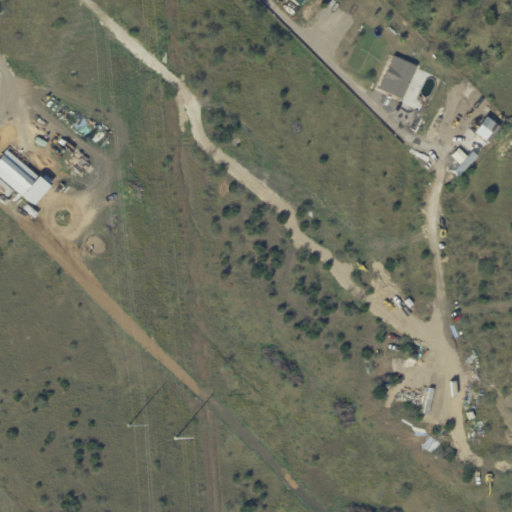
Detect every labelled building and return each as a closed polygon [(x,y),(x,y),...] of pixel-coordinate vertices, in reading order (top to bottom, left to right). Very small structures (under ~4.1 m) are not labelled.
[(402,102),(386,94),(401,62),(417,69),(402,102)] [(427,76),(419,92),(412,89),(421,69),(429,72),(427,76)] [(429,99),(433,101),(428,111),(420,107),(425,97),(429,99)] [(499,126),(483,116),(473,133),(489,142),(499,126)] [(464,173),(458,167),(479,145),(485,151),(464,173)] [(458,164),(451,171),(456,175),(470,159),(456,147),(449,155),(458,164)] [(0,179),(29,204),(45,184),(3,149),(0,152),(0,179)]
